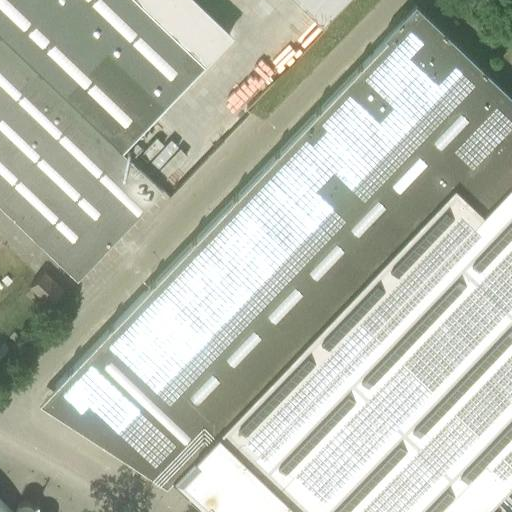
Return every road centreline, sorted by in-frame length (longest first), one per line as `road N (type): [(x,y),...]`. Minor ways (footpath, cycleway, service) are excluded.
road 1 (unclassified): [(0,411),(397,0)]
road 2 (unclassified): [(157,511),(0,421)]
